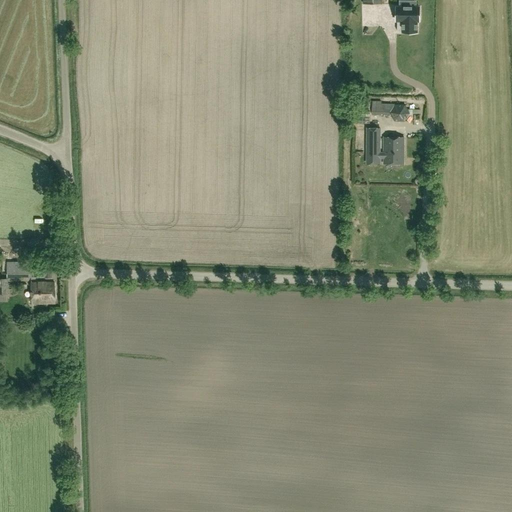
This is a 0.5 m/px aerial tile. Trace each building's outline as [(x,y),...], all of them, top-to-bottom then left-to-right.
[(416,7),(400,7),(396,7),(396,20),(397,20),(397,31),(402,31),(402,32),(417,32),(417,20),(419,20),(419,7),(416,7)] [(382,45),(383,23),(372,23),(371,45),(382,45)] [(391,85),(413,84),(412,47),(399,47),(399,56),(392,56),(384,56),(385,59),(390,59),(391,85)] [(372,101),(372,114),(390,114),(392,117),(396,122),(404,122),(410,114),(412,114),(412,109),(408,109),(405,105),(395,104),(381,103),(381,100),(372,101)] [(404,164),(404,138),(384,137),(384,153),(380,153),(380,128),(367,128),(367,164),(380,164),(380,159),(384,159),(384,164),(404,164)] [(34,269),(34,262),(8,262),(8,277),(52,277),(52,269),(34,269)] [(31,283),(32,304),(55,303),(55,282),(31,283)]
